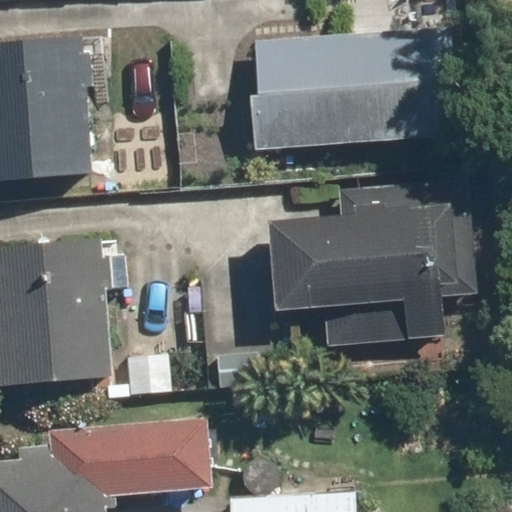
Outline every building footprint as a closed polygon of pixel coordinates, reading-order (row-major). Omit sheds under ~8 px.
[(454,134),(446,25),(249,40),(253,93),(242,94),(246,150),(454,134)] [(0,182),(91,176),(82,37),(0,42),(0,182)] [(486,292),(477,178),(342,189),(344,217),(267,223),(275,312),(328,308),(331,345),(451,335),(448,295),(486,292)] [(115,376),(103,237),(0,245),(0,375),(1,385),(115,376)] [(176,388),(174,350),(132,352),(134,390),(176,388)] [(216,487),(211,416),(52,427),(54,456),(0,460),(0,511),(108,511),(107,495),(216,487)] [(354,511),(354,490),(226,494),(227,511),(354,511)]
